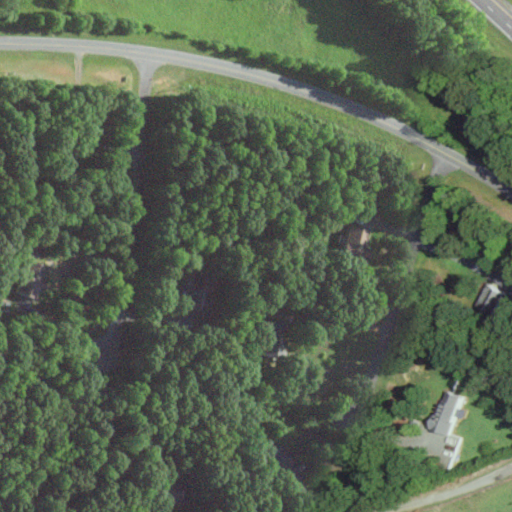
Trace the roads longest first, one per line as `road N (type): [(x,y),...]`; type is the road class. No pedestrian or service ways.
road 1 (residential): [(511,197),(406,127),(264,75),(116,44),(0,39)]
road 2 (residential): [(447,154),(363,399),(332,451)]
road 3 (residential): [(146,50),(115,332)]
road 4 (residential): [(511,471),(388,511)]
